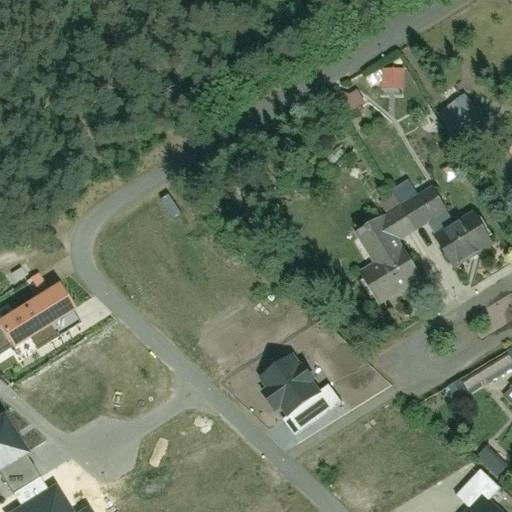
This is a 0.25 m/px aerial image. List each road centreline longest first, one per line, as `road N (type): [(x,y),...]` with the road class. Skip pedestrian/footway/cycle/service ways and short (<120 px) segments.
road 1 (residential): [(63,229),(461,0)]
road 2 (residential): [(63,229),(87,268),(206,384)]
road 3 (residential): [(206,384),(338,511)]
road 4 (residential): [(206,384),(99,452)]
